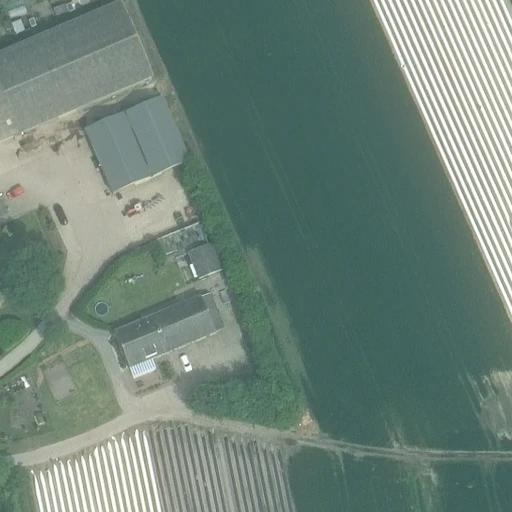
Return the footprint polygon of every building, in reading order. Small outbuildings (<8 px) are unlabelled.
[(0,144),(153,80),(122,5),(0,56),(0,144)] [(84,131),(112,196),(185,164),(157,100),(84,131)] [(0,175),(0,198),(8,217),(67,190),(50,152),(0,175)] [(215,215),(174,229),(180,247),(221,233),(215,215)] [(199,283),(229,270),(218,244),(188,257),(199,283)] [(152,362),(216,335),(201,299),(114,335),(129,371),(130,371),(134,380),(155,371),(152,362)]
